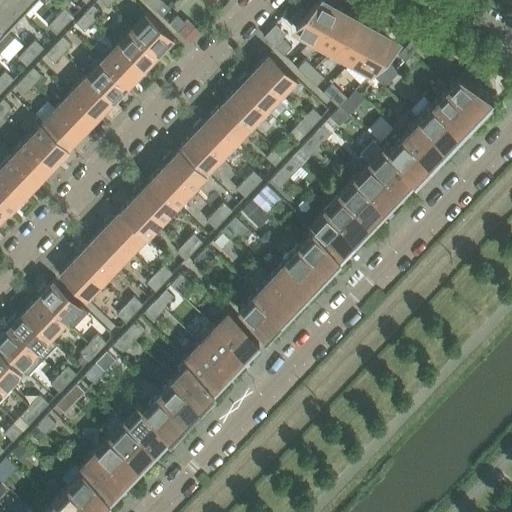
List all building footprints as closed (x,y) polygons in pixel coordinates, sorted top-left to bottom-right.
[(20,11),(7,0),(0,0),(0,21),(5,27),(20,11)] [(31,0),(7,0),(20,11),(31,0)] [(155,9),(164,0),(163,0),(145,0),(146,0),(155,9)] [(311,39),(341,8),(340,7),(336,11),(323,0),(317,0),(306,11),(301,6),(289,18),(311,39)] [(101,11),(92,3),(84,12),(93,20),(101,11)] [(74,15),(64,6),(56,15),(65,24),(74,15)] [(331,50),(360,19),(360,18),(356,22),(341,8),(311,39),(312,40),(316,36),(331,50)] [(173,36),(146,10),(130,26),(157,52),(173,36)] [(84,30),(93,20),(84,12),(75,21),(84,30)] [(178,31),(187,22),(177,13),(169,22),(178,31)] [(56,33),(65,24),(56,15),(47,25),(56,33)] [(350,61),(380,29),(379,29),(375,33),(360,19),(331,50),(335,46),(350,61)] [(157,52),(130,26),(115,42),(143,68),(157,52)] [(370,72),(396,45),(380,29),(350,61),(351,61),(355,57),(370,72)] [(63,52),(72,43),(63,34),(54,43),(63,52)] [(283,54),(292,45),(282,36),(274,45),(283,54)] [(44,46),(35,38),(26,47),(35,55),(44,46)] [(143,68),(115,42),(100,58),(128,83),(143,68)] [(63,52),(54,43),(45,52),(54,61),(63,52)] [(411,52),(412,52),(405,45),(398,52),(405,59),(411,52)] [(26,64),(35,55),(26,47),(17,56),(26,64)] [(296,77),(269,51),(253,67),(280,93),(296,77)] [(405,59),(411,65),(418,58),(411,52),(405,59)] [(315,66),(305,57),(297,67),(306,76),(315,66)] [(128,83),(100,58),(85,73),(113,99),(128,83)] [(33,83),(42,74),(33,65),(24,74),(33,83)] [(316,85),(325,75),(315,66),(306,76),(316,85)] [(491,90),(472,80),(476,73),(464,66),(446,85),(472,110),(491,90)] [(280,93),(253,67),(247,74),(245,72),(237,79),(240,81),(238,83),(266,109),(280,93)] [(14,78),(5,69),(0,73),(0,81),(5,87),(14,78)] [(113,99),(85,73),(71,89),(98,115),(113,99)] [(25,92),(33,83),(24,74),(15,83),(25,92)] [(266,109),(238,83),(224,99),(251,124),(266,109)] [(472,110),(446,85),(431,100),(457,125),(472,110)] [(338,106),(340,103),(347,96),(338,88),(329,97),(338,106)] [(347,96),(340,103),(351,113),(366,97),(356,88),(347,96)] [(98,115),(71,89),(56,104),(83,130),(98,115)] [(0,111),(3,114),(12,105),(3,97),(0,99),(0,111)] [(251,124),(224,99),(209,114),(236,140),(251,124)] [(457,125),(431,100),(416,116),(443,141),(457,125)] [(340,124),(351,113),(340,103),(330,114),(340,124)] [(83,130),(56,104),(41,120),(68,146),(83,130)] [(313,124),(322,115),(313,106),(304,115),(313,124)] [(443,141),(416,116),(410,110),(395,125),(401,132),(428,157),(443,141)] [(236,140),(209,114),(202,121),(200,118),(193,126),(195,128),(194,130),(221,156),(236,140)] [(304,133),(313,124),(304,115),(295,124),(304,133)] [(68,146),(41,120),(26,136),(53,162),(68,146)] [(319,143),(330,132),(321,124),(310,135),(319,143)] [(221,156),(194,130),(179,146),(206,171),(221,156)] [(428,157),(401,132),(387,147),(413,172),(428,157)] [(309,155),(319,143),(310,135),(300,146),(309,155)] [(53,162),(26,136),(11,151),(38,177),(53,162)] [(413,172),(387,147),(374,136),(359,151),(368,160),(398,188),(413,172)] [(292,146),(282,138),(274,147),(283,155),(292,146)] [(206,171),(179,146),(174,151),(171,149),(161,159),(164,161),(191,187),(206,171)] [(275,164),(283,155),(274,147),(266,156),(275,164)] [(38,177),(11,151),(0,163),(0,170),(24,193),(38,177)] [(290,175),(300,164),(291,155),(281,166),(290,175)] [(398,188),(368,160),(353,176),(383,204),(398,188)] [(191,187),(164,161),(149,177),(176,203),(191,187)] [(279,186),(290,175),(281,166),(270,177),(279,186)] [(253,187),(262,178),(262,177),(253,169),(244,178),(253,187)] [(24,193),(0,170),(0,200),(8,209),(24,193)] [(383,204),(353,176),(339,191),(368,219),(383,204)] [(176,203),(149,177),(144,182),(141,180),(132,190),(134,192),(161,218),(176,203)] [(245,196),(253,187),(244,178),(236,187),(245,196)] [(368,219),(339,191),(324,207),(353,235),(368,219)] [(147,234),(161,218),(134,192),(120,208),(147,234)] [(266,212),(256,202),(251,197),(240,209),(259,226),(269,215),(266,212)] [(0,217),(8,209),(0,200),(0,217)] [(224,218),(232,209),(223,200),(214,209),(224,218)] [(353,235),(324,207),(309,223),(312,226),(338,251),(353,235)] [(147,234),(120,208),(113,215),(110,212),(103,219),(106,222),(105,223),(132,249),(147,234)] [(215,227),(224,218),(214,209),(206,218),(215,227)] [(236,240),(248,227),(235,215),(223,227),(236,240)] [(132,249),(105,223),(90,239),(117,265),(132,249)] [(338,251),(312,226),(297,241),(323,266),(338,251)] [(230,237),(221,229),(213,237),(222,246),(230,237)] [(194,249),(202,240),(193,231),(185,240),(194,249)] [(117,265),(90,239),(83,246),(81,243),(74,251),(76,253),(75,255),(102,281),(117,265)] [(194,249),(185,240),(176,250),(185,258),(194,249)] [(323,266),(297,241),(282,257),(309,282),(323,266)] [(205,264),(215,253),(206,244),(195,255),(205,264)] [(102,281),(75,255),(59,271),(86,297),(102,281)] [(164,280),(173,271),(164,263),(161,266),(151,256),(145,262),(155,272),(164,280)] [(309,282),(282,257),(267,273),(294,298),(309,282)] [(294,298),(267,273),(260,265),(245,281),(252,288),(279,313),(294,298)] [(179,291),(189,280),(180,271),(170,283),(179,291)] [(155,289),(164,280),(155,272),(146,281),(155,289)] [(81,303),(54,277),(47,284),(44,282),(37,289),(40,292),(38,293),(65,319),(81,303)] [(164,307),(174,296),(165,287),(155,298),(164,307)] [(279,313),(252,288),(237,304),(263,330),(279,313)] [(65,319),(38,293),(23,309),(50,335),(65,319)] [(134,312),(143,303),(134,294),(125,303),(134,312)] [(153,318),(164,307),(155,298),(144,309),(153,318)] [(126,321),(134,312),(125,303),(116,312),(126,321)] [(258,335),(228,307),(213,323),(242,352),(258,335)] [(50,335),(23,309),(17,315),(15,313),(7,321),(10,323),(8,325),(36,350),(50,335)] [(134,338),(145,327),(136,318),(125,330),(134,338)] [(242,352),(213,323),(198,339),(227,367),(242,352)] [(36,350),(8,325),(0,333),(0,346),(21,366),(36,350)] [(123,349),(134,338),(125,330),(114,341),(123,349)] [(106,341),(97,332),(89,341),(98,350),(106,341)] [(227,367),(198,339),(183,355),(186,358),(212,383),(227,367)] [(89,359),(98,350),(89,341),(80,350),(89,359)] [(21,366),(0,346),(0,376),(6,382),(21,366)] [(106,365),(114,357),(106,350),(98,358),(106,365)] [(212,383),(186,358),(171,374),(198,399),(212,383)] [(94,381),(105,369),(95,361),(85,372),(94,381)] [(77,372),(67,364),(59,373),(68,381),(77,372)] [(59,390),(68,381),(59,373),(50,382),(59,390)] [(198,399),(171,374),(157,389),(183,414),(198,399)] [(75,401),(85,390),(76,381),(66,392),(75,401)] [(183,414),(157,389),(142,405),(168,430),(183,414)] [(64,412),(75,401),(66,392),(55,404),(64,412)] [(49,401),(40,393),(29,404),(38,413),(49,401)] [(168,430),(142,405),(139,401),(123,417),(153,446),(168,430)] [(28,424),(38,413),(29,404),(18,415),(28,424)] [(153,446),(123,417),(116,411),(101,426),(108,433),(138,461),(153,446)] [(56,421),(46,412),(38,421),(48,429),(56,421)] [(13,440),(24,428),(15,420),(4,431),(13,440)] [(40,438),(48,429),(38,421),(31,430),(40,438)] [(138,461),(108,433),(93,449),(123,477),(138,461)] [(23,462),(33,451),(22,440),(12,451),(23,462)] [(123,477),(93,449),(79,464),(108,492),(123,477)] [(108,492),(79,464),(76,462),(61,477),(67,483),(93,508),(108,492)] [(89,511),(93,508),(67,483),(52,499),(66,511),(89,511)] [(66,511),(52,499),(39,511),(66,511)]
